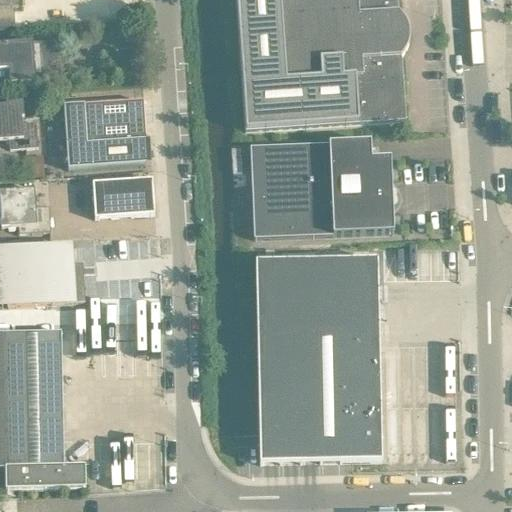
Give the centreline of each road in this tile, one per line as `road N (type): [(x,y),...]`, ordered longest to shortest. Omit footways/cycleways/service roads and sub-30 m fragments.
road 1 (unclassified): [(490,490),(223,495),(197,481),(160,0)]
road 2 (unclassified): [(487,259),(470,0)]
road 3 (unclassified): [(490,490),(487,259)]
